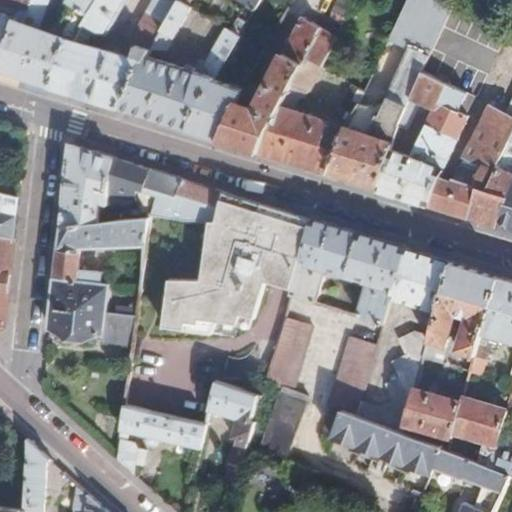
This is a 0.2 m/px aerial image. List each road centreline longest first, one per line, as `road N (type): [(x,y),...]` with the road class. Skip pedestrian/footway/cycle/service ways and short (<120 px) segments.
road 1 (residential): [(511,257),(50,116)]
road 2 (residential): [(50,116),(17,395)]
road 3 (residential): [(17,395),(144,511)]
